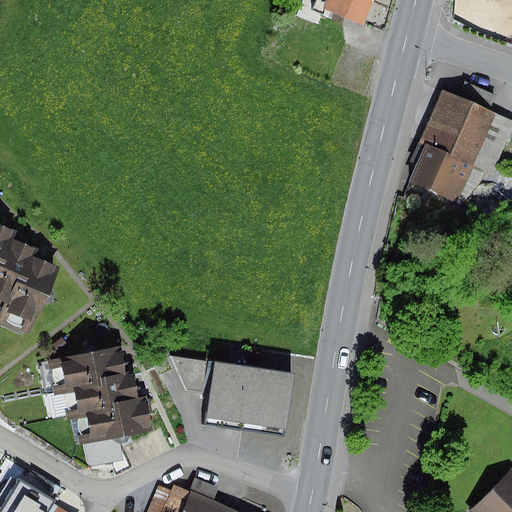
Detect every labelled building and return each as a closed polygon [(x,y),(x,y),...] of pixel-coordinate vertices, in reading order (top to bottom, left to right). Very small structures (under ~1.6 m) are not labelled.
[(326,0),(323,9),(363,26),(373,0),(326,0)] [(498,114),(443,90),(411,163),(417,165),(409,183),(459,205),(498,114)] [(511,131),(511,120),(498,114),(459,205),(469,209),(485,174),(492,177),(511,131)] [(0,312),(1,313),(0,315),(0,320),(29,334),(59,269),(35,258),(39,250),(16,239),(19,232),(0,223),(0,312)] [(122,347),(46,361),(52,392),(62,391),(67,420),(75,418),(80,446),(155,432),(148,397),(139,398),(134,372),(127,373),(122,347)] [(202,393),(209,362),(169,356),(185,391),(202,393)] [(296,375),(215,363),(207,419),(288,430),(296,375)] [(511,511),(511,471),(469,511),(511,511)] [(16,476),(0,501),(0,511),(48,511),(55,500),(16,476)] [(219,489),(194,478),(189,491),(174,485),(171,491),(158,485),(146,511),(234,511),(213,503),(219,489)]
